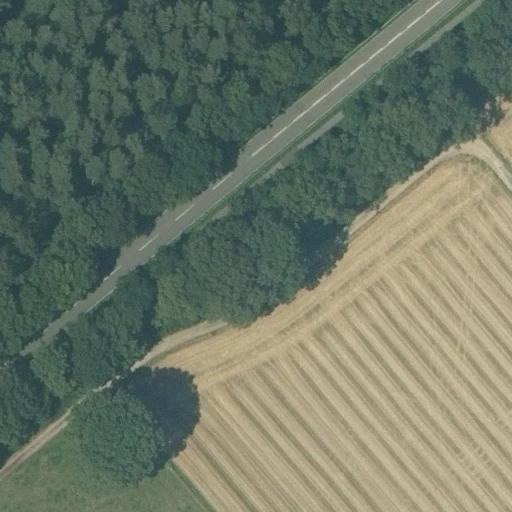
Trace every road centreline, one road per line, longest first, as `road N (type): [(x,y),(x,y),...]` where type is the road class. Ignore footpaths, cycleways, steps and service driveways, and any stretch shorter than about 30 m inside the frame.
road 1 (track): [(0,472),(141,357),(294,274),(443,147),(470,142),(511,179)]
road 2 (tertiary): [(0,372),(452,0)]
